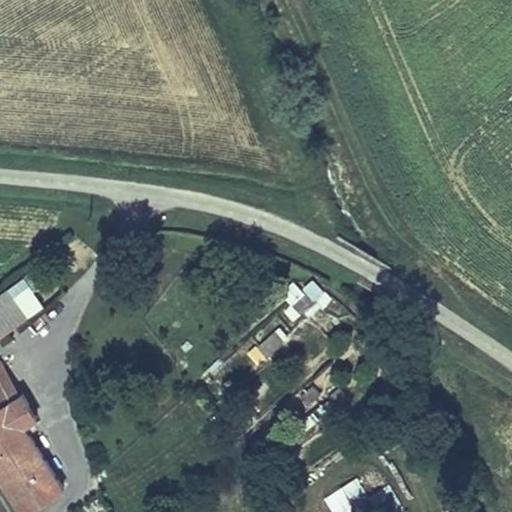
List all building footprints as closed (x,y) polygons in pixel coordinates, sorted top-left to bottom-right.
[(302,287),(295,280),(282,294),(309,318),(331,294),(311,276),(302,287)] [(0,293),(0,332),(45,310),(29,278),(0,293)] [(270,354),(291,333),(275,317),(254,338),(270,354)] [(36,417),(0,364),(0,469),(26,511),(63,488),(23,427),(36,417)] [(324,494),(333,511),(374,511),(356,477),(324,494)]
